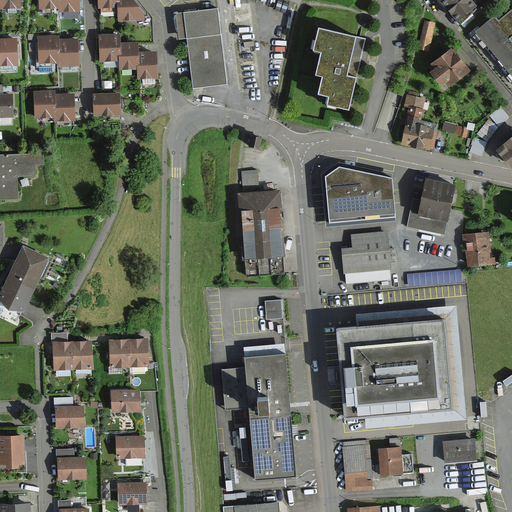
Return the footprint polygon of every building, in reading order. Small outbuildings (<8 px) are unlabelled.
[(0,0),(0,8),(16,8),(15,0),(0,0)] [(38,0),(39,10),(58,10),(57,0),(38,0)] [(77,0),(57,0),(58,10),(58,14),(77,13),(77,0)] [(99,0),(100,10),(117,9),(116,0),(99,0)] [(128,0),(116,0),(117,9),(117,23),(139,22),(128,0)] [(471,0),(440,0),(450,12),(459,24),(478,8),(471,0)] [(217,10),(175,15),(178,39),(185,38),(191,89),(226,85),(217,10)] [(511,12),(497,25),(493,20),(474,36),(511,81),(511,12)] [(352,41),(316,32),(311,53),(318,54),(312,78),(319,80),(315,95),(326,98),(323,108),(344,113),(352,81),(343,78),(352,41)] [(116,37),(99,38),(101,62),(118,61),(117,48),(116,37)] [(55,39),(35,40),(36,64),(55,64),(55,43),(55,39)] [(16,40),(0,40),(0,65),(16,65),(16,40)] [(74,42),(55,43),(55,64),(55,67),(75,67),(74,42)] [(134,47),(117,48),(118,61),(119,72),(135,71),(134,57),(134,47)] [(361,60),(367,62),(370,50),(365,48),(361,60)] [(452,49),(431,64),(435,69),(430,72),(441,86),(445,82),(448,87),(469,71),(452,49)] [(152,56),(134,57),(135,71),(136,81),(154,80),(152,56)] [(51,95),(32,95),(33,120),(52,119),(52,99),(51,95)] [(407,95),(405,107),(409,108),(420,110),(423,99),(407,95)] [(116,97),(94,97),(94,116),(116,116),(116,97)] [(71,98),(52,99),(52,119),(52,123),(72,123),(71,98)] [(409,108),(401,144),(431,151),(436,131),(426,129),(426,127),(417,125),(420,110),(409,108)] [(252,138),(250,147),(259,148),(261,139),(252,138)] [(511,138),(496,150),(510,168),(511,166),(511,138)] [(42,154),(0,155),(0,199),(17,199),(17,178),(34,178),(33,167),(42,166),(42,154)] [(325,178),(329,223),(395,217),(392,179),(340,168),(325,178)] [(259,170),(242,171),(243,185),(260,185),(259,170)] [(455,185),(426,179),(421,201),(413,199),(408,227),(444,234),(455,185)] [(243,210),(247,275),(282,273),(278,208),(280,207),(279,190),(238,193),(239,210),(243,210)] [(353,248),(342,249),(344,272),(390,269),(388,233),(352,236),(353,248)] [(489,233),(465,235),(467,266),(491,264),(489,233)] [(45,259),(20,247),(0,290),(0,301),(21,311),(45,259)] [(463,270),(408,273),(409,286),(463,284),(463,270)] [(284,319),(283,300),(266,300),(266,320),(284,319)] [(443,319),(336,327),(342,418),(450,410),(443,319)] [(145,340),(126,341),(127,369),(146,368),(145,340)] [(126,341),(106,342),(107,369),(127,369),(126,341)] [(79,343),(69,343),(71,371),(90,370),(89,342),(79,343)] [(69,343),(50,344),(51,372),(71,371),(69,343)] [(245,368),(222,370),(225,409),(247,408),(253,480),(295,477),(284,354),(244,358),(245,368)] [(137,393),(109,393),(109,414),(137,414),(137,393)] [(82,407),(58,408),(58,425),(70,424),(70,429),(82,429),(82,407)] [(26,431),(1,431),(1,441),(0,441),(0,453),(1,454),(1,461),(9,461),(9,464),(20,464),(20,460),(26,460),(26,431)] [(141,439),(113,439),(113,461),(142,460),(141,439)] [(474,440),(443,441),(444,463),(475,462),(474,440)] [(368,441),(343,443),(347,492),(372,490),(368,441)] [(400,449),(380,450),(381,475),(402,473),(400,449)] [(89,454),(59,456),(61,478),(90,476),(89,454)] [(120,483),(121,502),(143,501),(143,483),(120,483)] [(31,511),(31,501),(2,502),(1,511),(31,511)] [(278,511),(277,503),(226,508),(226,511),(278,511)]
